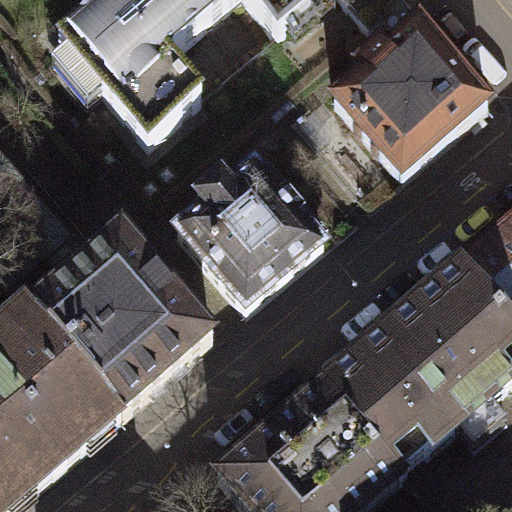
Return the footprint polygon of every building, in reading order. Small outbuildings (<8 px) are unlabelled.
[(270,43),(320,0),(325,0),(359,39),(391,12),(380,0),(108,0),(50,50),(140,154),(194,109),(158,67),(234,2),(270,43)] [(481,117),(391,12),(359,39),(372,54),(356,68),(351,72),(357,80),(324,108),(395,191),(481,117)] [(0,157),(0,280),(11,292),(71,240),(0,157)] [(170,242),(238,322),(315,256),(247,177),(170,242)] [(511,233),(461,278),(511,336),(511,233)] [(118,243),(26,320),(117,429),(210,352),(118,243)] [(511,387),(511,336),(461,278),(325,393),(403,484),(457,435),(473,453),(508,424),(491,405),(511,387)] [(0,341),(0,511),(16,511),(117,429),(26,320),(0,341)] [(368,511),(403,484),(325,393),(218,484),(241,511),(368,511)]
